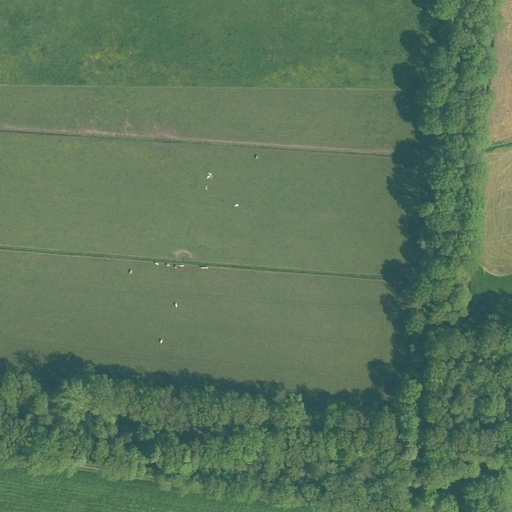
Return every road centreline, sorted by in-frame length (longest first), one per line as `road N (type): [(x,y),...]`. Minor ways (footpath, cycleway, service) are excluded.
road 1 (track): [(451,0),(413,445)]
road 2 (track): [(413,445),(179,445),(0,427)]
